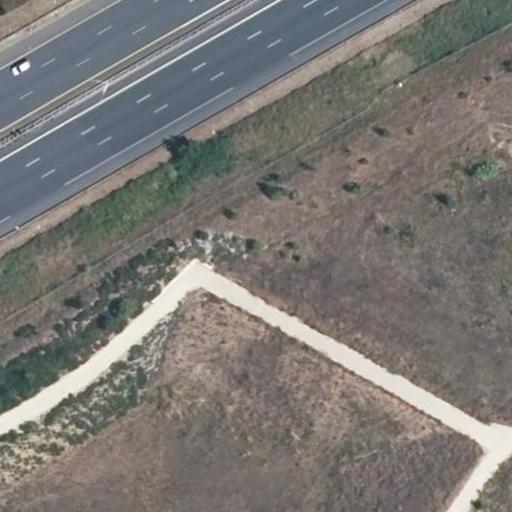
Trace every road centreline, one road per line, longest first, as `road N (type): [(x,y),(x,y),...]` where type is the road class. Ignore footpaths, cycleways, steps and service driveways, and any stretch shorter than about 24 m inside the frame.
road 1 (motorway): [(0,194),(335,0)]
road 2 (motorway): [(183,0),(0,106)]
